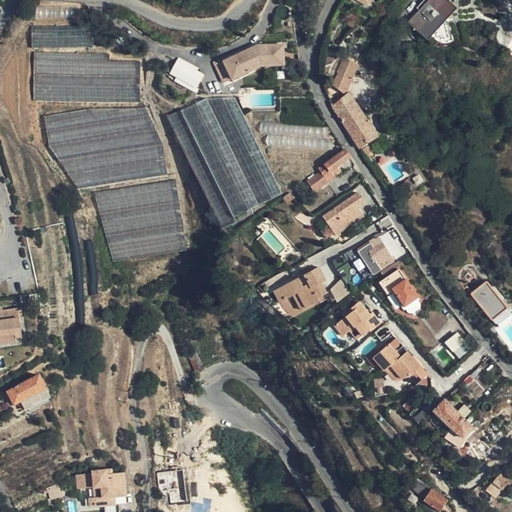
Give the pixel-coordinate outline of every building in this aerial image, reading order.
[(429,38),(455,8),(446,0),(427,0),(407,23),(427,41),(429,38)] [(278,17),(277,14),(276,29),(291,30),(292,24),(284,23),(284,21),(283,21),(280,19),(278,17)] [(89,45),(89,26),(40,26),(39,45),(89,45)] [(260,46),(232,61),(241,79),(253,72),(263,67),(285,66),(285,45),(260,46)] [(349,84),(358,63),(344,57),(337,70),(339,71),(336,76),(332,84),(342,92),(343,91),(347,88),(349,84)] [(198,89),(205,70),(177,58),(169,78),(198,89)] [(93,98),(127,99),(127,61),(40,60),(40,98),(93,98)] [(127,61),(127,99),(140,99),(140,61),(127,61)] [(241,79),(232,61),(227,64),(240,87),(256,78),(253,72),(241,79)] [(351,91),(332,103),(361,147),(379,135),(351,91)] [(201,95),(181,104),(206,104),(201,95)] [(206,104),(230,104),(225,95),(201,95),(206,104)] [(154,131),(142,104),(127,104),(127,99),(93,98),(44,106),(51,146),(55,145),(154,131)] [(206,104),(181,104),(176,106),(226,211),(250,197),(206,104)] [(268,185),(230,104),(206,104),(250,197),(268,185)] [(172,172),(154,131),(55,145),(71,170),(82,186),(93,184),(172,172)] [(274,146),(274,159),(311,159),(311,143),(299,143),(298,146),(286,146),(286,134),(269,134),(269,146),(274,146)] [(349,157),(344,149),(317,170),(319,173),(307,181),(314,191),(333,177),(330,171),(349,157)] [(180,227),(172,172),(93,184),(114,245),(180,227)] [(334,234),(362,213),(357,206),(363,202),(357,193),(339,206),(322,218),(334,234)] [(382,269),(393,262),(381,244),(372,250),(368,253),(372,260),(377,266),(380,271),(382,269)] [(372,269),(377,266),(372,260),(368,262),(372,269)] [(417,296),(398,268),(379,282),(386,293),(390,290),(402,307),(417,296)] [(277,310),(290,302),(294,299),(303,312),(329,294),(313,270),(270,298),(277,310)] [(343,278),(329,288),(338,301),(352,291),(343,278)] [(470,293),(481,306),(483,305),(486,308),(484,309),(492,319),(506,307),(485,281),(470,293)] [(294,299),(290,302),(298,315),(303,312),(294,299)] [(343,339),(351,332),(356,328),(364,337),(370,332),(371,333),(382,323),(373,313),(370,316),(359,303),(351,311),(353,313),(335,329),(343,339)] [(0,335),(16,333),(17,336),(23,335),(19,307),(0,309),(0,335)] [(356,328),(351,332),(359,342),(364,337),(356,328)] [(0,335),(0,342),(17,340),(17,336),(16,333),(0,335)] [(463,344),(455,334),(445,342),(452,351),(463,344)] [(388,370),(408,353),(396,339),(388,345),(378,355),(381,358),(376,363),(385,373),(386,372),(388,370)] [(421,369),(408,353),(388,370),(393,375),(396,372),(402,381),(410,379),(421,369)] [(381,358),(378,355),(373,359),(376,363),(381,358)] [(388,370),(386,372),(396,383),(402,381),(396,372),(393,375),(388,370)] [(50,396),(39,375),(9,390),(7,391),(14,404),(20,400),(25,409),(50,396)] [(456,422),(461,418),(443,399),(431,410),(445,425),(451,419),(456,422)] [(471,428),(461,418),(456,422),(451,419),(445,425),(451,430),(461,438),(471,428)] [(474,458),(459,448),(455,453),(471,463),(474,458)] [(126,452),(113,454),(108,454),(107,451),(93,452),(93,455),(77,456),(79,472),(95,470),(96,481),(91,481),(92,491),(118,489),(118,481),(118,475),(127,475),(126,452)] [(502,474),(488,490),(497,497),(511,481),(502,474)] [(449,499),(433,489),(425,500),(441,510),(449,499)]
